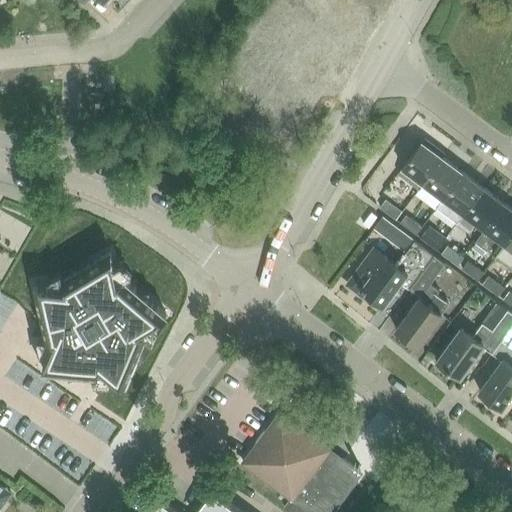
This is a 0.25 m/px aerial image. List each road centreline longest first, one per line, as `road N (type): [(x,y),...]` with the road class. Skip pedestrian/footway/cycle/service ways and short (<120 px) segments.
road 1 (residential): [(511,483),(247,285)]
road 2 (residential): [(82,511),(123,471),(164,414),(169,391),(247,285)]
road 3 (residential): [(0,158),(142,211),(247,285)]
road 4 (residential): [(247,285),(278,246),(381,65)]
road 5 (residential): [(156,0),(108,47),(0,58)]
road 6 (residential): [(511,156),(381,65)]
